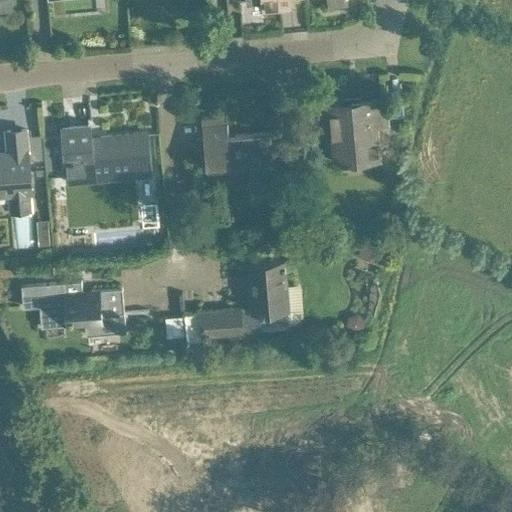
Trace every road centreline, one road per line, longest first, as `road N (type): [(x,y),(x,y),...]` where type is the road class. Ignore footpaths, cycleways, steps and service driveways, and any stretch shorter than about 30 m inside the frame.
road 1 (residential): [(164,65),(352,49),(385,32),(397,0)]
road 2 (residential): [(181,271),(164,65)]
road 3 (residential): [(0,79),(164,65)]
